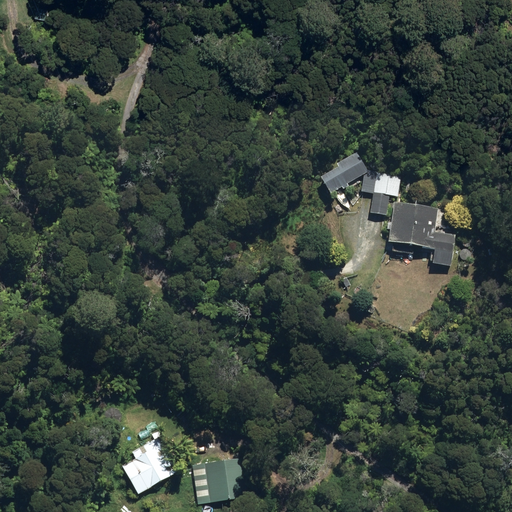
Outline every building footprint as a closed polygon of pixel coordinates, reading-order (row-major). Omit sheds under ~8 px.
[(34,19),(44,22),(47,11),(36,9),(34,19)] [(319,178),(329,195),(340,188),(341,190),(347,187),(346,185),(367,173),(357,156),(319,178)] [(371,169),(380,171),(382,161),(374,159),(371,169)] [(360,192),(397,197),(400,178),(368,173),(362,177),(360,192)] [(431,264),(449,266),(454,237),(433,233),(437,212),(393,203),(386,241),(433,249),(431,264)] [(344,279),(340,282),(344,289),(348,286),(344,279)] [(365,311),(371,314),(374,307),(368,305),(365,311)] [(107,425),(114,426),(120,422),(121,415),(116,409),(109,408),(104,413),(103,420),(107,425)] [(121,467),(136,495),(176,473),(157,439),(131,453),(135,460),(121,467)] [(190,473),(194,503),(247,497),(243,460),(204,465),(204,471),(190,473)] [(260,481),(272,496),(287,483),(275,468),(260,481)] [(291,484),(272,499),(281,510),(299,495),(291,484)]
